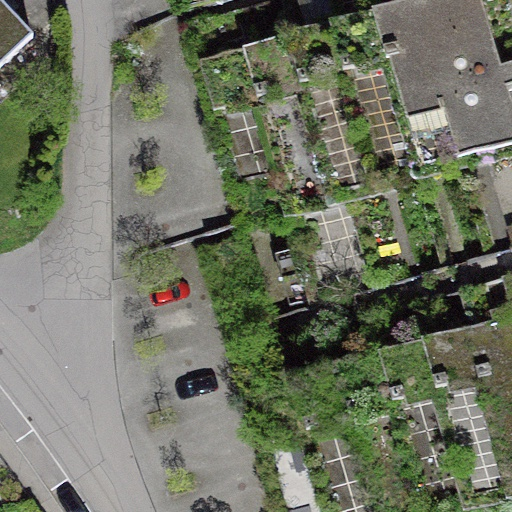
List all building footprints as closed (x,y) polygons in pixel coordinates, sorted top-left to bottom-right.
[(396,98),(500,69),(480,0),(427,0),(372,16),(396,98)] [(0,70),(34,39),(0,2),(0,70)] [(372,105),(396,98),(372,16),(316,31),(339,115),(372,105)] [(288,129),(339,115),(316,31),(198,65),(212,114),(278,96),(288,129)] [(511,65),(500,69),(396,98),(404,129),(442,118),(455,164),(511,147),(511,120),(504,93),(511,91),(511,65)] [(372,105),(394,181),(455,164),(442,118),(404,129),(396,98),(372,105)] [(394,181),(372,105),(339,115),(361,191),(394,181)] [(339,115),(288,129),(269,134),(291,210),(361,191),(339,115)] [(511,492),(511,319),(484,328),(411,348),(429,414),(446,409),(449,420),(475,413),(499,497),(511,492)] [(411,348),(374,359),(397,437),(422,430),(445,511),(499,497),(475,413),(449,420),(446,409),(429,414),(411,348)] [(374,359),(247,395),(262,446),(309,433),(331,511),(444,511),(445,511),(422,430),(397,437),(374,359)]
